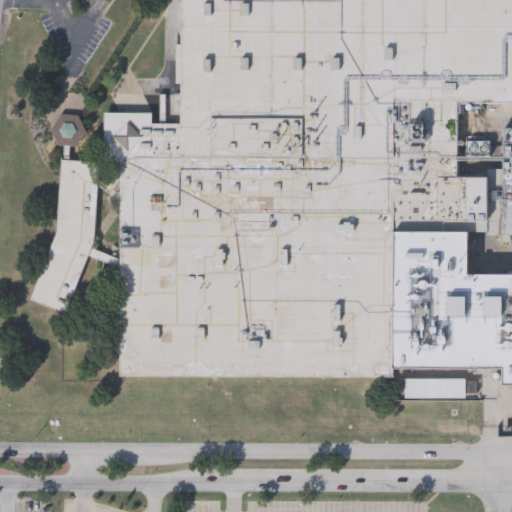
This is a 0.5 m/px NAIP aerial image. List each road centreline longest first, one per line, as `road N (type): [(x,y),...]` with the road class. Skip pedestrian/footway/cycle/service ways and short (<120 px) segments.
road 1 (tertiary): [(498,453),(135,454)]
road 2 (tertiary): [(207,484),(500,486)]
road 3 (tertiary): [(0,482),(207,484)]
